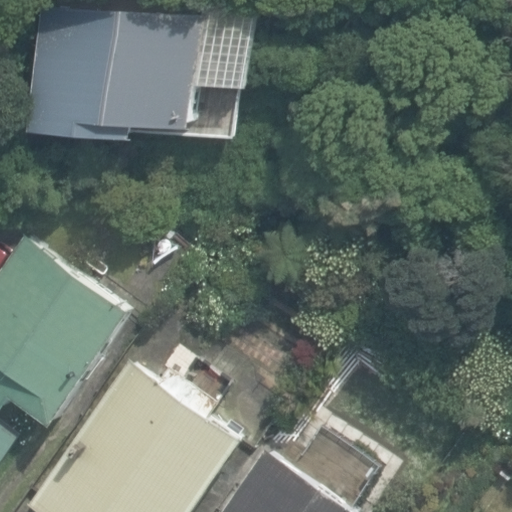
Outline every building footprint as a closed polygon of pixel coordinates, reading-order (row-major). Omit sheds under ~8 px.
[(44,128),(151,133),(152,120),(207,123),(213,12),(50,3),(44,128)] [(365,213),(406,241),(432,203),(392,174),(365,213)] [(23,394),(66,423),(143,309),(144,308),(34,233),(0,281),(0,398),(14,408),(23,394)] [(198,511),(252,435),(221,413),(231,398),(178,362),(168,376),(139,356),(39,503),(52,511),(198,511)] [(0,474),(28,433),(0,413),(0,474)] [(228,511),(372,511),(273,446),(228,511)]
